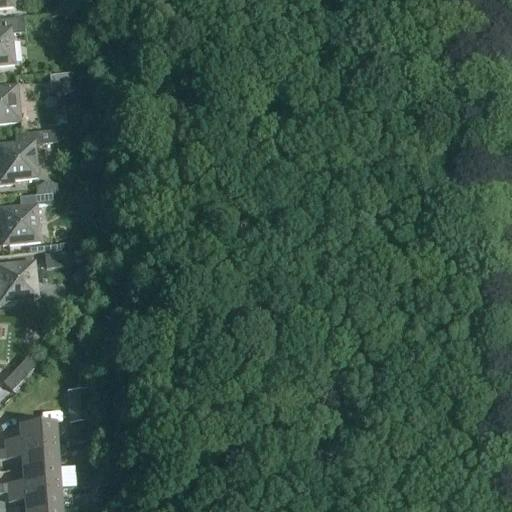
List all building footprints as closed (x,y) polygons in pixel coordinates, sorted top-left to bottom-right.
[(0,0),(0,11),(12,10),(10,0),(0,0)] [(11,38),(25,36),(23,21),(0,22),(0,69),(14,68),(11,38)] [(49,78),(50,90),(70,88),(69,76),(49,78)] [(0,127),(19,125),(16,89),(0,90),(0,127)] [(14,183),(37,181),(34,148),(57,145),(56,134),(21,138),(22,147),(0,148),(0,188),(14,187),(14,183)] [(39,245),(36,209),(0,213),(0,227),(2,249),(39,245)] [(44,258),(45,273),(67,270),(67,267),(74,266),(73,256),(66,257),(66,256),(44,258)] [(14,304),(37,302),(33,266),(0,269),(0,309),(14,308),(14,304)] [(79,273),(71,278),(76,285),(84,281),(79,273)] [(25,381),(37,370),(27,360),(15,372),(25,381)] [(92,425),(90,392),(67,394),(68,426),(92,425)] [(5,453),(56,450),(55,428),(19,430),(20,442),(4,444),(5,453)] [(58,471),(56,450),(5,453),(6,463),(21,462),(22,474),(58,471)] [(58,471),(22,474),(23,486),(7,487),(8,496),(59,493),(58,471)] [(7,487),(0,487),(0,496),(8,496),(7,487)] [(60,511),(59,493),(8,496),(9,506),(24,505),(24,511),(60,511)]
